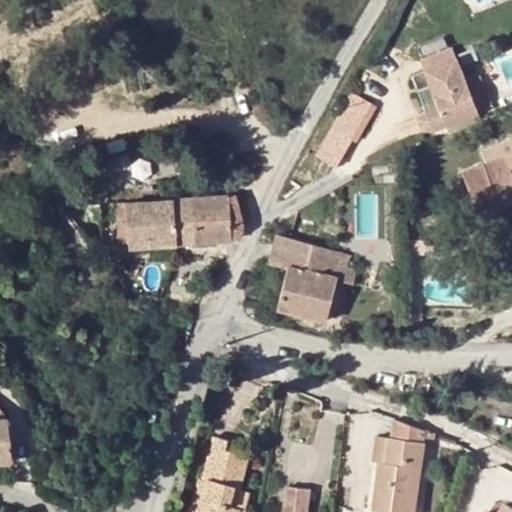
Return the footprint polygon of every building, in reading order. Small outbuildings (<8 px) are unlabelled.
[(449,50),(435,55),(439,63),(452,58),(449,50)] [(420,62),(423,69),(439,63),(435,55),(420,62)] [(473,109),(456,66),(452,58),(439,63),(423,69),(436,104),(425,109),(416,117),(420,127),(432,129),(450,120),(473,109)] [(423,69),(411,74),(425,109),(436,104),(423,69)] [(350,95),(330,130),(350,141),(371,106),(350,95)] [(336,167),(350,141),(330,130),(315,156),(336,167)] [(511,132),(507,134),(508,137),(511,147),(511,150),(484,161),(481,162),(496,205),(511,198),(511,132)] [(479,148),(484,161),(511,150),(511,147),(508,137),(479,148)] [(227,197),(193,199),(196,243),(229,240),(242,233),(244,228),(235,196),(227,197)] [(170,201),(173,245),(196,243),(193,199),(170,201)] [(173,245),(170,201),(98,206),(99,220),(117,220),(119,242),(127,242),(128,248),(173,245)] [(99,220),(98,206),(65,208),(74,223),(99,221),(99,220)] [(301,313),(316,245),(275,235),(266,269),(285,276),(277,307),(301,313)] [(348,254),(316,245),(301,313),(323,319),(333,276),(346,279),(351,281),(354,268),(350,267),(345,266),(348,254)] [(429,373),(396,367),(391,390),(424,397),(429,373)] [(0,461),(10,461),(8,421),(6,421),(0,413),(0,461)] [(232,484),(238,485),(245,456),(221,450),(224,440),(211,436),(200,477),(205,478),(200,497),(192,495),(187,511),(235,511),(237,508),(227,505),(232,484)] [(373,460),(378,461),(386,462),(388,438),(375,437),(373,460)] [(413,511),(423,444),(388,438),(386,462),(378,461),(373,508),(399,511),(413,511)] [(205,478),(200,477),(197,476),(192,495),(200,497),(205,478)] [(245,511),(251,489),(238,485),(232,484),(227,505),(237,508),(235,511),(245,511)] [(305,511),(309,486),(287,484),(283,511),(305,511)] [(511,511),(511,508),(503,503),(497,511),(511,511)]
